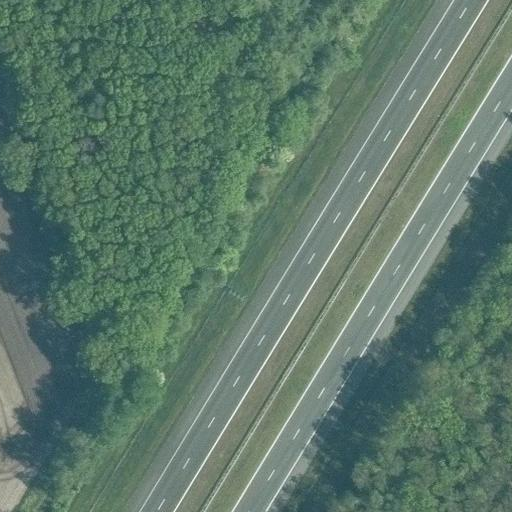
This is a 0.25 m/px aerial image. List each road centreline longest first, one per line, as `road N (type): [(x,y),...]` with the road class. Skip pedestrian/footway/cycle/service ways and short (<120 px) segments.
road 1 (motorway): [(468,0),(158,511)]
road 2 (motorway): [(251,511),(511,83)]
